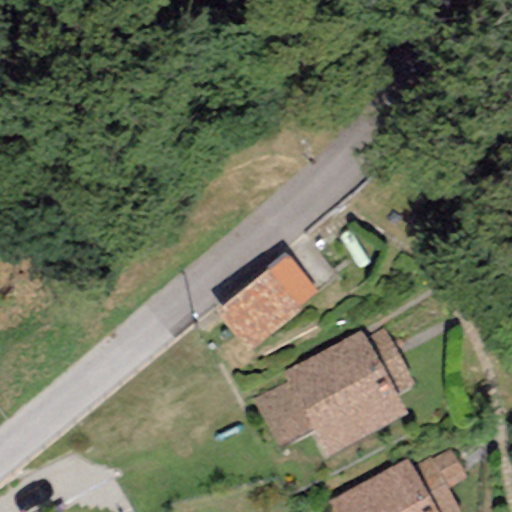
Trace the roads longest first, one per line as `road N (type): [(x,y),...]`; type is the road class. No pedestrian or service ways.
road 1 (tertiary): [(445,0),(386,121),(335,175),(0,462)]
road 2 (tertiary): [(0,43),(164,0)]
